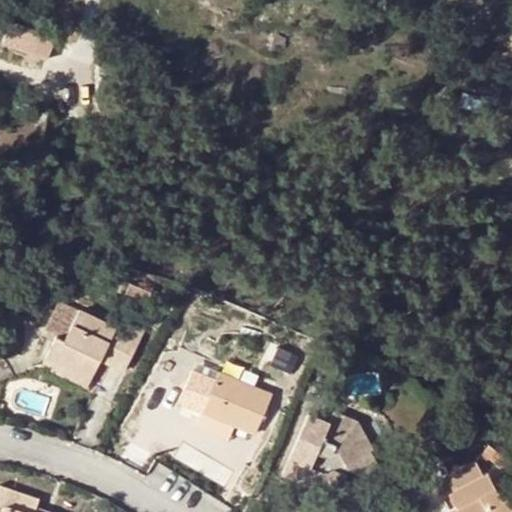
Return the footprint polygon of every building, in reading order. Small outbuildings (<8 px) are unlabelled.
[(2,41),(47,57),(54,35),(9,20),(2,41)] [(115,327),(61,300),(46,332),(56,338),(46,357),(90,379),(101,358),(115,327)] [(126,331),(111,362),(125,369),(145,330),(131,323),(126,331)] [(111,362),(126,331),(115,327),(101,358),(111,362)] [(90,379),(46,357),(42,365),(86,386),(90,379)] [(271,393),(219,371),(202,411),(204,411),(234,424),(255,433),(271,393)] [(234,424),(204,411),(198,425),(228,438),(234,424)] [(309,412),(284,472),(305,482),(311,468),(323,473),(321,480),(339,488),(347,468),(362,473),(377,466),(368,449),(372,447),(356,420),(334,411),(329,420),(309,412)] [(475,459),(439,478),(447,493),(450,492),(457,504),(451,507),(441,511),(511,511),(511,505),(506,495),(502,498),(487,470),(483,472),(475,459)] [(317,487),(321,480),(323,473),(311,468),(305,482),(317,487)] [(33,511),(36,503),(38,497),(0,482),(0,501),(7,504),(3,511),(33,511)] [(450,492),(447,493),(444,495),(451,507),(457,504),(450,492)] [(52,511),(53,510),(36,503),(33,511),(52,511)]
